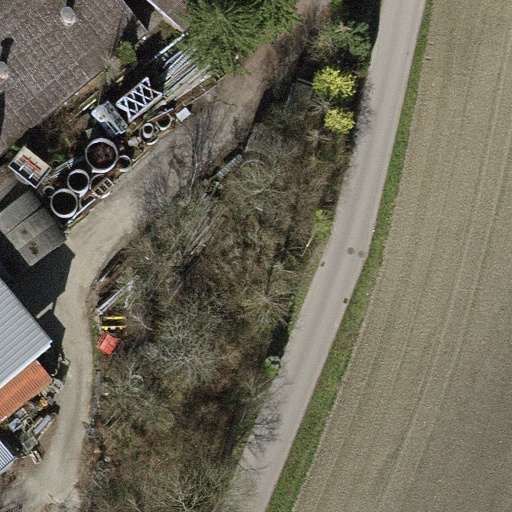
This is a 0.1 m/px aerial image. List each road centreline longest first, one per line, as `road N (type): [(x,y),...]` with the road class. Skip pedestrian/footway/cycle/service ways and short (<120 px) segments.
road 1 (track): [(20,511),(57,467),(75,425),(74,273),(221,131),(322,0)]
road 2 (tertiary): [(407,0),(348,247),(241,511)]
